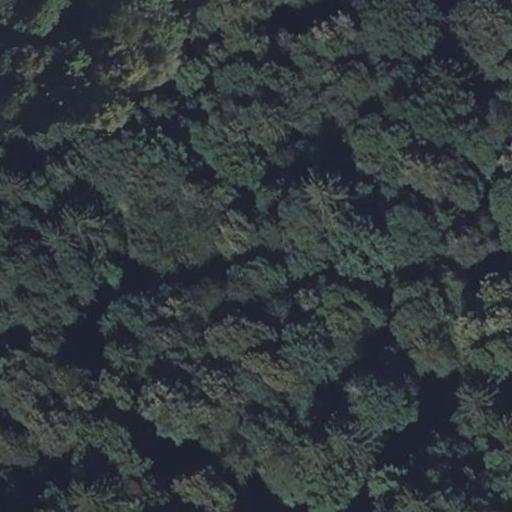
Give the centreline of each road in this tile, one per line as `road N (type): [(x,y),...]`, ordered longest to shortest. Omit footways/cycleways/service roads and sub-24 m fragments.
road 1 (track): [(511,57),(454,60),(283,103),(164,141),(0,209)]
road 2 (track): [(511,489),(330,511)]
